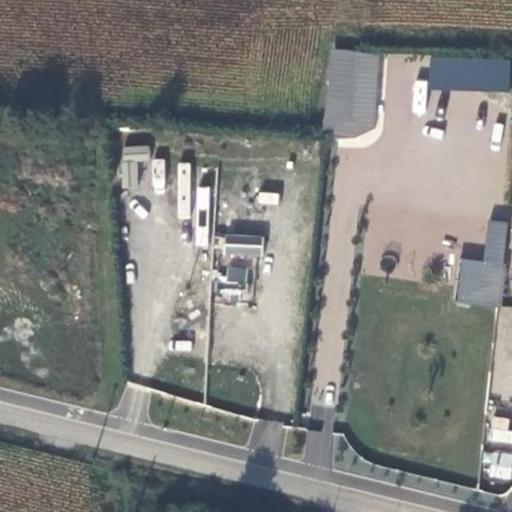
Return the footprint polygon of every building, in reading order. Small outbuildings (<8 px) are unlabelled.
[(323,131),(373,135),(380,53),(329,48),(323,131)] [(509,91),(510,59),(430,56),(429,88),(509,91)] [(460,259),(456,302),(501,306),(508,222),(487,220),(484,261),(460,259)] [(248,301),(252,258),(261,259),(264,236),(226,233),(220,299),(248,301)] [(487,440),(511,443),(511,422),(490,419),(487,440)] [(511,467),(511,453),(486,450),(483,476),(511,479),(511,467)]
